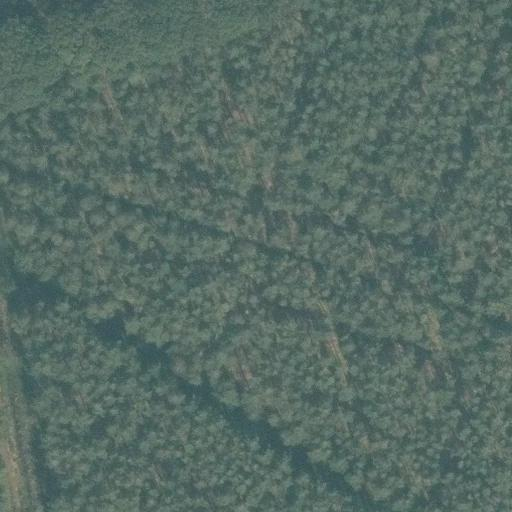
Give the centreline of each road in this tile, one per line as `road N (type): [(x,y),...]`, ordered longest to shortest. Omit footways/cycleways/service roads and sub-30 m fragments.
road 1 (track): [(0,304),(358,511)]
road 2 (track): [(0,39),(138,0)]
